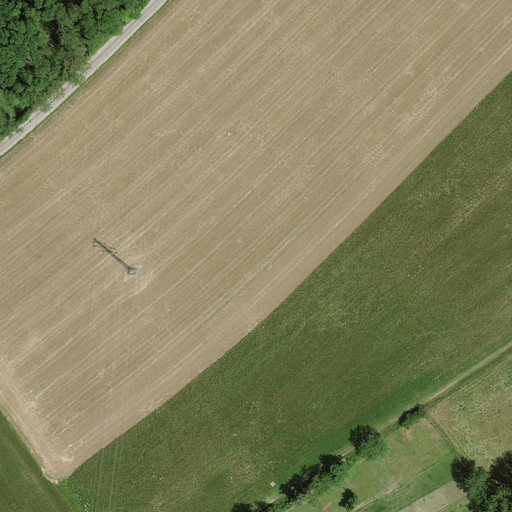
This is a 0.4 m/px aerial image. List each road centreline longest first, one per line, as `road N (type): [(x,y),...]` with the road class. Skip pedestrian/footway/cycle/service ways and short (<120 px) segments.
road 1 (track): [(261,511),(511,347)]
road 2 (unclassified): [(0,149),(160,0)]
